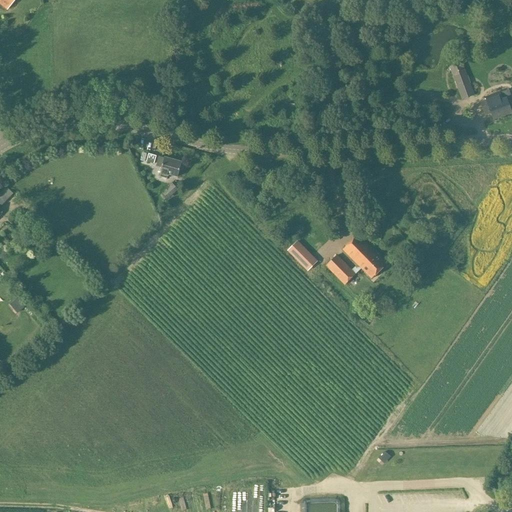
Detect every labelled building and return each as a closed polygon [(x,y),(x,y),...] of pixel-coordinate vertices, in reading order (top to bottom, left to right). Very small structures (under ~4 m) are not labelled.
[(0,0),(0,4),(7,10),(14,0),(0,0)] [(462,100),(475,95),(463,62),(450,67),(462,100)] [(494,119),(511,112),(507,98),(503,100),(500,92),(485,97),(486,101),(481,103),(485,115),(491,113),(494,119)] [(156,156),(149,154),(146,161),(154,163),(156,156)] [(185,163),(182,162),(165,158),(159,156),(156,166),(162,168),(160,176),(167,179),(169,174),(178,177),(180,169),(183,170),(185,163)] [(172,182),(161,191),(168,199),(178,190),(172,182)] [(0,191),(0,205),(13,193),(6,186),(0,191)] [(372,279),(387,264),(358,235),(343,250),(372,279)] [(298,241),(288,251),(308,271),(318,261),(298,241)] [(345,285),(356,274),(337,255),(326,266),(345,285)] [(8,303),(16,313),(25,307),(17,297),(8,303)]
